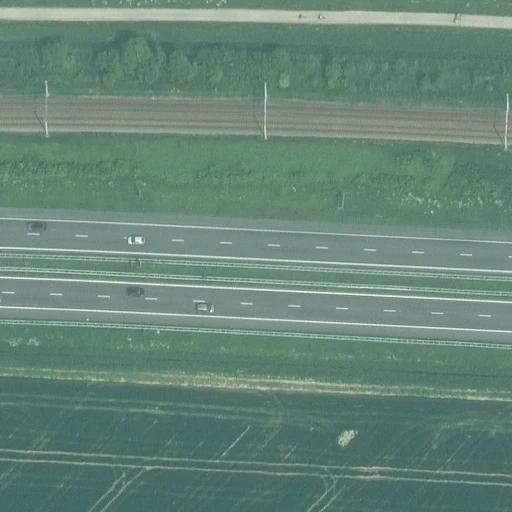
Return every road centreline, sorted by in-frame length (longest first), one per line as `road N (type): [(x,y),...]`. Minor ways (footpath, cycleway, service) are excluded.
road 1 (motorway): [(0,294),(511,314)]
road 2 (motorway): [(511,256),(0,236)]
road 3 (unclassified): [(0,13),(511,23)]
